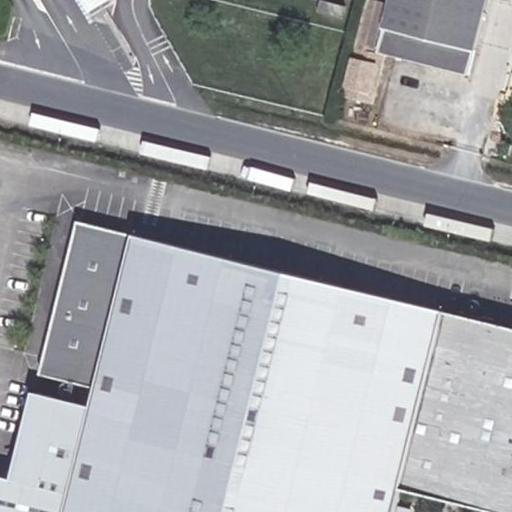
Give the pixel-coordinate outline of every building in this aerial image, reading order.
[(406,0),(395,39),(433,50),(452,55),(478,62),(493,0),(406,0)] [(395,39),(368,33),(357,77),(381,83),(384,82),(387,69),(386,67),(388,62),(390,61),(395,39)] [(452,55),(433,50),(432,56),(450,62),(452,55)] [(509,143),(511,132),(511,112),(503,111),(496,140),(509,143)] [(99,376),(109,378),(104,399),(94,396),(43,384),(18,473),(7,511),(443,511),(451,484),(511,498),(511,317),(136,228),(89,216),(51,363),(99,376)] [(0,511),(7,511),(18,473),(0,468),(0,511)]
